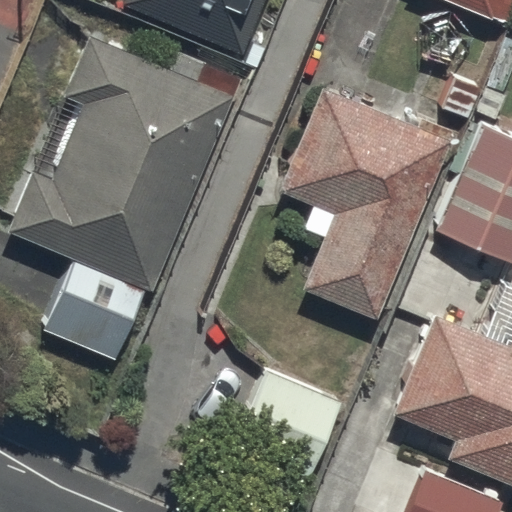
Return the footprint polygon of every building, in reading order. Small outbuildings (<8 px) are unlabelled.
[(136,0),(235,41),(252,0),(136,0)] [(470,0),(501,13),(506,0),(470,0)] [(2,217),(146,276),(227,81),(82,21),(57,81),(76,89),(45,164),(27,156),(2,217)] [(295,275),(370,305),(444,126),(315,73),(272,177),(326,199),(295,275)] [(429,217),(508,251),(511,241),(511,126),(475,110),(429,217)] [(37,319),(109,348),(138,277),(67,248),(37,319)] [(447,425),(439,444),(511,473),(511,310),(503,331),(426,299),(385,400),(447,425)] [(232,425),(307,457),(335,391),(260,359),(232,425)] [(396,511),(486,511),(496,488),(418,457),(396,511)]
